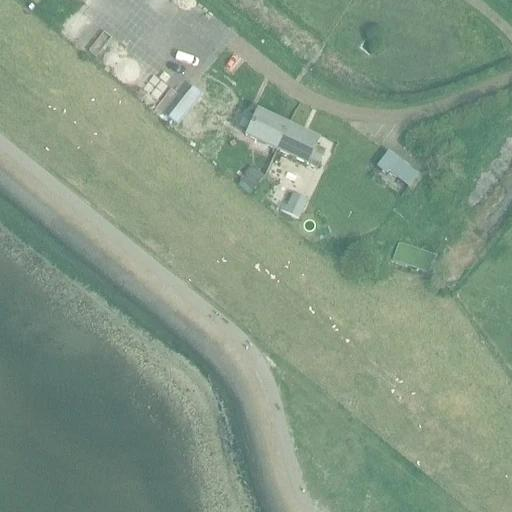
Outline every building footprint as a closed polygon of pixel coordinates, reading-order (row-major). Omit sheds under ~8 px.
[(275,151),(286,128),(255,113),(252,120),(243,116),(238,126),(247,130),(244,136),(275,151)] [(286,128),(275,151),(306,166),(309,159),(318,163),(323,153),(314,149),(317,143),(286,128)] [(377,167),(407,188),(416,175),(387,154),(377,167)] [(236,185),(248,195),(263,178),(250,168),(236,185)] [(283,212),(297,219),(306,201),(291,194),(283,212)]
